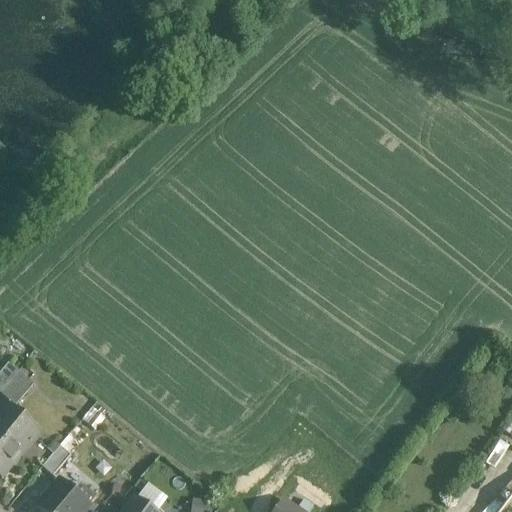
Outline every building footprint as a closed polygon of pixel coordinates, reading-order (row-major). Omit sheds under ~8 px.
[(0,393),(17,374),(13,370),(12,370),(8,366),(0,375),(0,393)] [(17,374),(0,394),(15,407),(32,387),(17,374)] [(8,406),(0,414),(0,478),(1,479),(41,434),(8,406)] [(511,418),(508,425),(507,425),(503,432),(511,438),(511,437),(511,418)] [(72,459),(71,458),(59,448),(41,470),(54,480),(72,459)] [(61,484),(44,504),(40,510),(41,511),(87,511),(91,509),(61,484)] [(511,511),(511,497),(500,511),(511,511)] [(193,501),(191,511),(210,511),(211,503),(193,501)] [(148,511),(136,502),(128,511),(148,511)] [(297,511),(284,502),(276,511),(297,511)]
